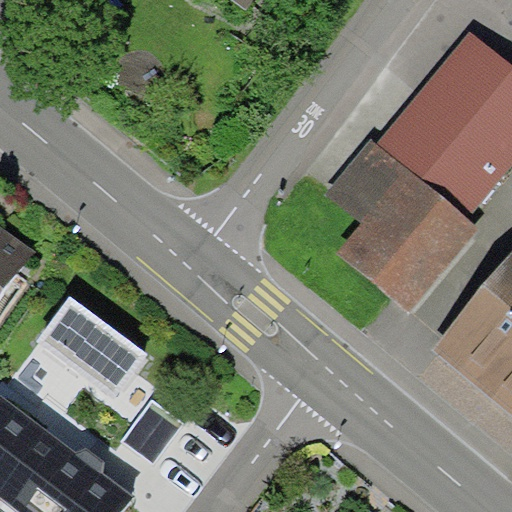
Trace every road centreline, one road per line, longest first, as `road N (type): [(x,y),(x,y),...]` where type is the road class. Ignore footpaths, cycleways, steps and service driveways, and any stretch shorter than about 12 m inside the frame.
road 1 (residential): [(191,268),(393,0)]
road 2 (tertiary): [(191,268),(0,106)]
road 3 (tertiary): [(487,511),(311,367)]
road 4 (residential): [(311,367),(198,511)]
road 5 (tertiary): [(311,367),(191,268)]
